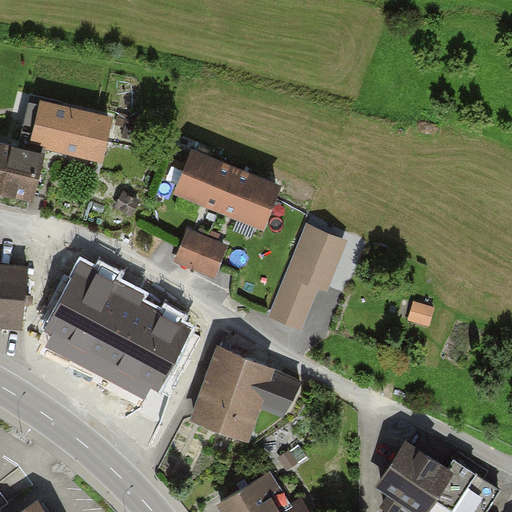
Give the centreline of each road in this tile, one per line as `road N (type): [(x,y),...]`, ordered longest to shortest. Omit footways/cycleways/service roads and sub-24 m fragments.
road 1 (residential): [(511,474),(121,255),(0,218)]
road 2 (secondary): [(154,511),(66,429),(0,386)]
